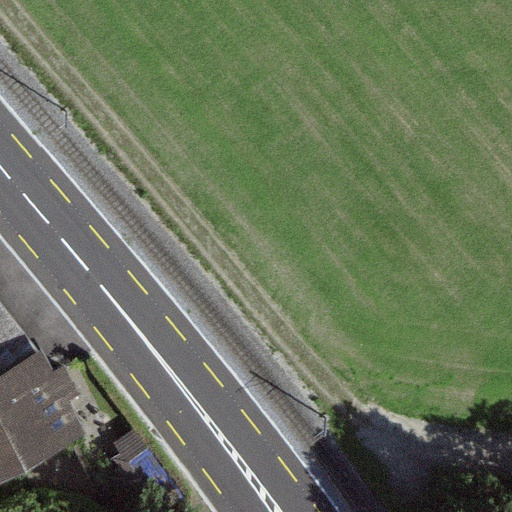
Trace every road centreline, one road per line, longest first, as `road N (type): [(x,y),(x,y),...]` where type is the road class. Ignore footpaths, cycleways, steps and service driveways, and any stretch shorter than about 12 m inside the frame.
road 1 (track): [(5,0),(350,405),(429,449),(511,459)]
road 2 (secondary): [(274,511),(0,173)]
